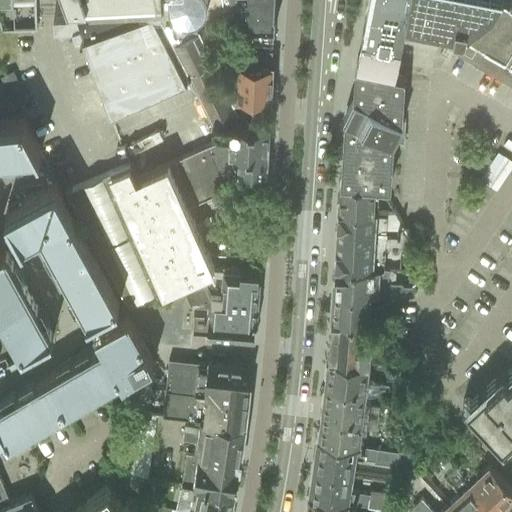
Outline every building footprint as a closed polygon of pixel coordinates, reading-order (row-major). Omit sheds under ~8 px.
[(150,0),(68,0),(69,2),(55,2),(56,15),(73,14),(110,117),(191,81),(192,81),(175,49),(159,16),(150,0)] [(150,0),(159,16),(164,14),(163,0),(150,0)] [(163,0),(164,14),(159,16),(175,49),(192,81),(212,124),(217,121),(220,122),(239,112),(231,95),(200,32),(200,31),(198,26),(200,25),(202,23),(203,22),(205,20),(206,17),(207,15),(207,13),(207,11),(207,10),(207,7),(207,4),(206,2),(204,0),(163,0)] [(275,0),(233,0),(255,43),(273,44),(275,0)] [(367,0),(366,11),(364,20),(366,21),(385,25),(404,29),(406,19),(410,0),(367,0)] [(410,0),(406,19),(442,26),(441,30),(458,34),(464,30),(497,5),(499,0),(410,0)] [(511,0),(499,0),(497,5),(464,30),(466,31),(455,52),(511,84),(511,0)] [(362,28),(355,64),(356,64),(356,66),(395,74),(396,69),(404,29),(385,25),(366,21),(364,20),(362,28)] [(272,49),(252,47),(240,47),(238,95),(231,95),(239,112),(220,122),(217,121),(212,124),(219,139),(231,160),(231,152),(241,153),(240,170),(265,171),(268,125),(268,123),(247,122),(249,96),(256,96),(258,100),(265,101),(267,97),(270,97),(272,49)] [(341,179),(341,183),(378,185),(379,185),(379,184),(391,185),(394,141),(394,140),(403,141),(404,120),(403,119),(405,76),(395,74),(356,66),(355,73),(353,93),(354,93),(354,96),(353,102),(348,113),(345,113),(345,116),(341,179)] [(0,303),(26,352),(0,363),(0,415),(15,443),(159,364),(21,113),(0,115),(0,303)] [(209,255),(209,254),(200,234),(201,233),(202,220),(195,223),(187,206),(242,182),(231,160),(219,139),(136,177),(129,161),(66,191),(77,210),(122,292),(129,305),(156,293),(183,282),(215,267),(214,265),(209,255)] [(473,167),(484,173),(492,158),(481,152),(473,167)] [(339,209),(339,210),(377,213),(377,211),(377,207),(378,194),(384,195),(379,185),(378,185),(341,183),(341,185),(340,190),(339,209)] [(339,210),(337,235),(404,240),(404,239),(410,239),(403,227),(398,227),(397,238),(385,237),(386,214),(377,213),(339,210)] [(404,240),(337,235),(336,266),(378,269),(378,268),(383,268),(384,249),(404,250),(404,240)] [(335,266),(334,293),(369,295),(369,293),(384,294),(383,306),(412,286),(402,285),(402,283),(388,282),(389,269),(383,268),(378,268),(378,269),(335,266)] [(215,267),(183,282),(190,299),(209,301),(256,305),(259,270),(215,267)] [(334,293),(332,321),(362,324),(361,322),(372,314),(368,310),(369,295),(334,293)] [(256,305),(209,301),(208,312),(194,311),(192,331),(210,333),(210,337),(226,338),(227,334),(254,337),(256,305)] [(330,339),(328,359),(368,363),(368,362),(370,362),(371,340),(366,339),(366,334),(372,335),(362,324),(332,321),(331,331),(330,331),(329,339),(330,339)] [(209,362),(172,358),(168,388),(198,392),(247,397),(251,366),(209,362)] [(328,359),(325,384),(365,389),(375,390),(381,391),(388,392),(389,383),(372,380),(372,379),(372,377),(366,376),(368,363),(328,359)] [(511,368),(468,409),(511,455),(511,452),(509,449),(511,446),(511,368)] [(325,384),(322,413),(378,420),(380,406),(369,405),(369,402),(363,401),(365,389),(325,384)] [(168,388),(164,415),(202,420),(244,424),(247,397),(198,392),(168,388)] [(134,412),(127,459),(149,462),(156,415),(134,412)] [(322,413),(319,439),(358,445),(360,431),(366,431),(366,429),(377,430),(378,420),(322,413)] [(198,441),(196,453),(239,461),(243,435),(244,424),(202,420),(201,430),(185,428),(183,439),(198,441)] [(319,439),(314,468),(351,474),(353,456),(374,460),(374,462),(395,465),(395,463),(406,465),(410,466),(412,453),(377,448),(358,445),(319,439)] [(187,452),(182,482),(234,491),(239,461),(196,453),(187,452)] [(442,455),(437,460),(444,467),(449,462),(442,455)] [(465,457),(454,467),(495,511),(511,495),(511,488),(490,464),(480,473),(465,457)] [(449,472),(444,476),(460,492),(448,503),(455,511),(493,511),(495,511),(454,467),(449,472)] [(310,496),(310,497),(380,507),(389,508),(392,494),(369,490),(369,491),(369,493),(348,489),(351,474),(314,468),(310,496)] [(128,511),(127,510),(132,489),(135,477),(124,475),(119,469),(103,480),(106,484),(85,500),(78,505),(75,507),(68,511),(128,511)] [(11,500),(0,474),(0,511),(40,511),(32,491),(11,500)] [(135,477),(132,489),(148,492),(151,479),(135,476),(135,477)] [(195,486),(189,511),(192,511),(229,511),(234,491),(182,482),(182,483),(195,486)] [(310,497),(306,511),(388,511),(389,508),(380,507),(378,511),(344,511),(345,511),(346,502),(310,497)] [(411,508),(414,511),(455,511),(448,503),(438,511),(434,511),(422,498),(411,508)]
